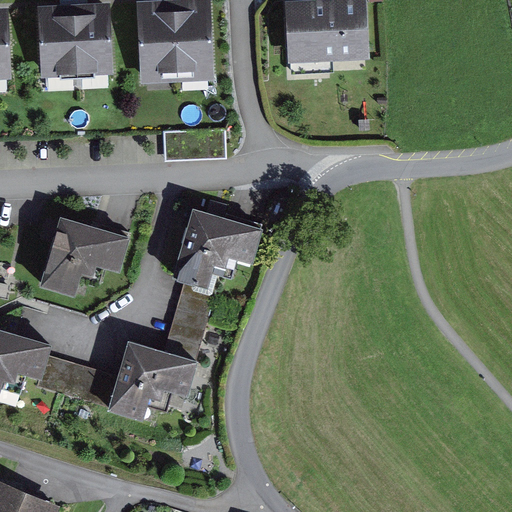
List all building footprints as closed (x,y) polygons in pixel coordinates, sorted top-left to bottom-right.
[(142,7),(145,78),(209,75),(206,4),(174,5),(142,7)] [(289,7),(292,60),(364,57),(362,5),(337,5),(289,7)] [(77,71),(109,69),(106,12),(75,13),(77,71)] [(46,72),(77,71),(75,13),(43,15),(46,72)] [(251,262),(259,234),(197,216),(178,278),(208,287),(212,272),(229,277),(235,257),(251,262)] [(124,242),(63,224),(45,285),(73,293),(78,277),(90,281),(95,263),(116,270),(124,242)] [(45,351),(0,337),(0,391),(1,388),(19,393),(25,374),(37,378),(45,351)] [(192,366),(131,349),(113,410),(142,418),(146,404),(166,410),(172,391),(184,394),(192,366)] [(51,511),(53,510),(0,489),(0,511),(51,511)]
